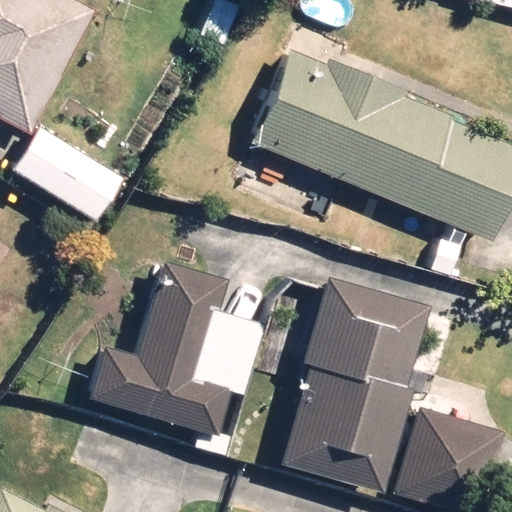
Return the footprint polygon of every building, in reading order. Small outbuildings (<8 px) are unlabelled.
[(0,0),(0,121),(18,131),(88,8),(73,0),(0,0)] [(310,174),(479,240),(511,157),(511,128),(283,39),(241,145),(250,149),(240,175),(300,199),(310,174)] [(34,121),(1,171),(89,229),(122,178),(34,121)] [(413,297),(311,276),(270,470),(373,491),(413,297)] [(252,322),(139,287),(118,354),(93,347),(78,393),(200,431),(214,386),(230,391),(252,322)] [(473,511),(494,431),(409,410),(388,492),(467,511),(473,511)] [(45,511),(0,488),(0,511),(45,511)]
